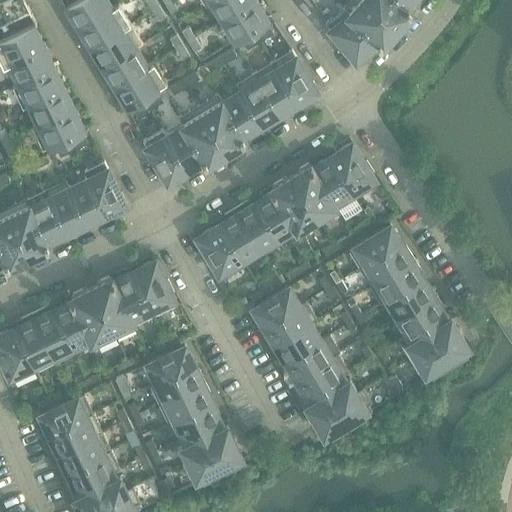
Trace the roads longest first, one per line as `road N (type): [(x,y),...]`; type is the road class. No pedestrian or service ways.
road 1 (residential): [(44,0),(164,221)]
road 2 (residential): [(282,440),(164,221)]
road 3 (residential): [(491,300),(358,102)]
road 4 (residential): [(164,221),(358,102)]
road 5 (residential): [(0,302),(164,221)]
road 6 (residential): [(358,102),(405,64),(454,0)]
road 7 (residential): [(358,102),(288,0)]
